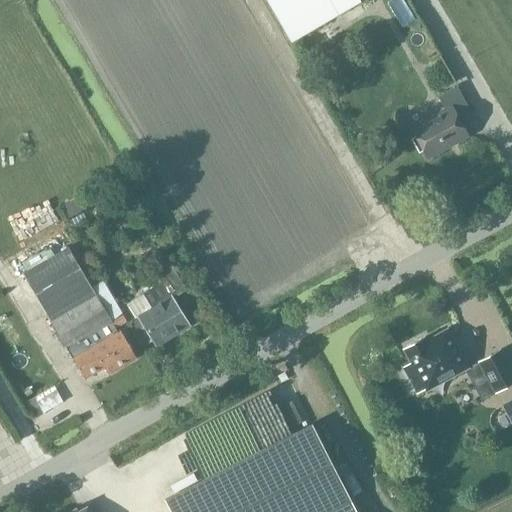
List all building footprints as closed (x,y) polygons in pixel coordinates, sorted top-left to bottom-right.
[(359,0),(266,0),(291,42),(360,2),(359,0)] [(427,30),(412,36),(416,46),(431,40),(427,30)] [(0,117),(38,188),(67,172),(0,48),(0,117)] [(34,93),(39,104),(57,96),(52,85),(34,93)] [(445,111),(412,130),(428,158),(467,136),(458,120),(471,113),(457,87),(438,97),(445,111)] [(69,219),(90,207),(82,195),(62,207),(69,219)] [(147,254),(152,264),(167,255),(168,257),(170,255),(164,244),(147,254)] [(70,247),(25,273),(87,381),(108,368),(111,374),(138,359),(123,331),(120,333),(118,328),(129,321),(114,295),(106,281),(93,288),(70,247)] [(167,255),(152,264),(163,281),(146,291),(147,292),(155,307),(141,315),(158,345),(191,325),(174,297),(187,289),(168,257),(167,255)] [(403,349),(426,391),(468,368),(447,329),(426,341),(424,337),(403,349)] [(478,362),(496,393),(511,384),(511,372),(499,350),(478,362)] [(164,500),(169,511),(330,511),(351,502),(311,425),(164,500)] [(356,511),(351,502),(330,511),(356,511)]
